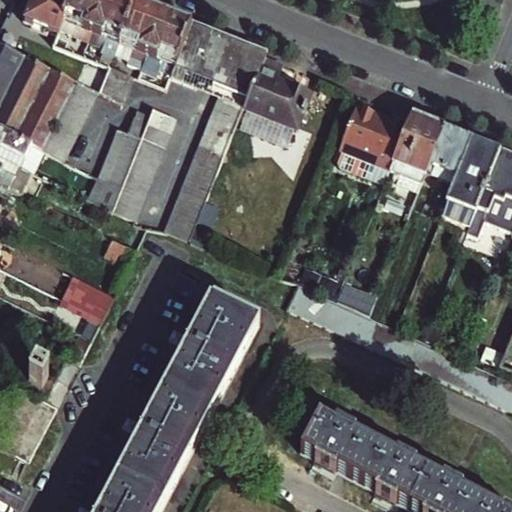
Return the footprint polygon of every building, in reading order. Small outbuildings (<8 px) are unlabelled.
[(67,18),(73,1),(69,0),(34,0),(25,24),(59,38),(67,18)] [(73,0),(73,1),(67,18),(80,24),(75,37),(103,49),(109,36),(121,41),(135,8),(116,0),(73,0)] [(191,30),(135,8),(121,41),(134,46),(129,59),(158,72),(164,58),(177,64),(191,30)] [(266,60),(191,30),(177,64),(170,81),(196,91),(202,78),(210,82),(219,86),(228,89),(223,102),(245,111),(266,60)] [(0,131),(42,152),(75,86),(0,47),(0,131)] [(266,60),(245,111),(244,114),(296,135),(311,99),(277,85),(284,68),(266,60)] [(133,80),(109,70),(98,97),(121,107),(133,80)] [(202,78),(196,91),(221,101),(223,102),(228,89),(219,86),(210,82),(202,78)] [(98,97),(75,86),(42,152),(67,165),(98,97)] [(221,101),(166,234),(191,244),(244,114),(245,111),(223,102),(221,101)] [(390,174),(411,122),(393,116),(390,123),(356,109),(338,153),(341,154),(336,165),(339,171),(364,181),(370,166),(390,174)] [(118,131),(98,181),(123,193),(114,214),(137,224),(177,122),(154,112),(151,119),(138,113),(129,135),(118,131)] [(426,179),(445,133),(412,119),(411,122),(390,174),(402,179),(406,181),(404,188),(420,194),(426,179)] [(0,131),(0,159),(31,175),(42,152),(0,131)] [(473,144),(445,133),(426,179),(439,184),(443,175),(458,182),(473,144)] [(458,182),(448,207),(475,217),(501,155),(473,144),(458,182)] [(484,226),(511,238),(511,160),(501,155),(475,217),(473,222),(467,238),(478,243),(484,226)] [(0,159),(0,186),(2,188),(20,197),(31,175),(0,159)] [(370,166),(364,181),(384,189),(390,174),(370,166)] [(136,255),(118,246),(112,259),(129,268),(136,255)] [(72,278),(61,301),(59,306),(87,321),(100,327),(114,299),(72,278)] [(511,382),(299,290),(287,314),(511,411),(511,382)] [(143,439),(104,511),(162,511),(259,328),(214,304),(193,345),(190,351),(147,432),(143,439)] [(100,327),(87,321),(78,339),(91,345),(100,327)] [(176,348),(183,335),(174,330),(167,343),(176,348)] [(188,338),(183,335),(176,348),(181,351),(183,348),(190,351),(193,345),(186,341),(188,338)] [(91,345),(78,339),(67,362),(80,368),(91,345)] [(511,341),(501,368),(511,372),(511,341)] [(29,384),(41,391),(48,378),(35,371),(29,384)] [(55,411),(17,392),(0,427),(0,479),(17,489),(55,411)] [(129,436),(136,423),(128,418),(121,431),(129,436)] [(136,423),(129,436),(135,439),(137,435),(143,439),(147,432),(140,428),(142,426),(136,423)] [(505,511),(504,511),(503,511),(495,511),(461,495),(463,491),(444,482),(442,486),(413,472),(415,468),(396,458),(394,462),(353,442),(355,438),(335,428),(333,433),(317,425),(301,460),(315,467),(313,471),(321,475),(322,472),(335,479),(336,477),(376,497),(374,501),(382,505),(383,503),(396,509),(397,507),(408,511),(505,511)]
